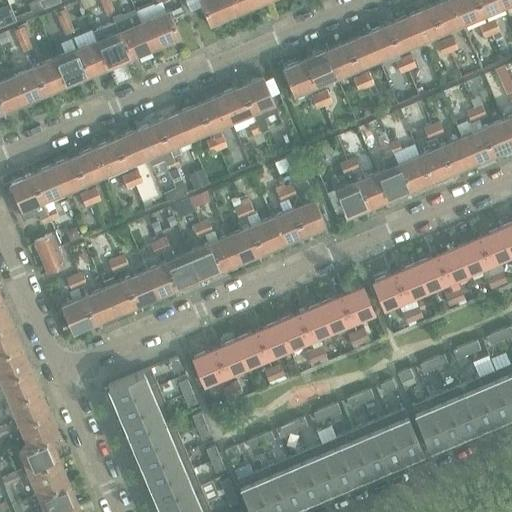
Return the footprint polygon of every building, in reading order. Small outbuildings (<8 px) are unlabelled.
[(40,0),(27,0),(32,11),(43,6),(40,0)] [(60,0),(51,0),(42,4),(43,6),(44,9),(61,1),(60,0)] [(238,11),(239,10),(234,0),(199,0),(209,22),(227,15),(227,14),(238,10),(238,11)] [(258,0),(234,0),(239,10),(239,9),(250,5),(259,1),(258,0)] [(440,1),(430,5),(441,31),(462,22),(452,0),(442,0),(440,1)] [(477,0),(452,0),(462,22),(483,13),(477,0)] [(477,0),(483,13),(504,4),(502,0),(477,0)] [(111,1),(103,5),(108,15),(116,12),(111,1)] [(410,13),(409,13),(420,40),(441,31),(430,5),(420,9),(421,9),(410,14),(410,13)] [(57,11),(61,22),(69,19),(65,8),(57,11)] [(169,9),(139,21),(150,48),(151,47),(150,47),(161,42),(180,35),(169,9)] [(398,19),(388,23),(399,48),(420,40),(409,13),(408,14),(409,14),(398,19)] [(69,19),(61,22),(66,33),(74,30),(69,19)] [(495,19),(487,22),(492,33),(500,30),(495,19)] [(139,21),(118,30),(129,56),(139,52),(149,47),(150,48),(139,21)] [(487,22),(479,25),(484,37),(492,33),(487,22)] [(388,23),(378,27),(379,27),(368,32),(368,31),(367,31),(378,57),(399,48),(388,23)] [(22,26),(14,29),(19,40),(27,37),(22,26)] [(119,60),(129,56),(118,30),(97,39),(108,65),(109,65),(109,64),(119,60)] [(5,31),(0,32),(0,42),(1,44),(9,41),(5,31)] [(367,31),(366,31),(367,32),(356,37),(356,36),(346,40),(357,66),(378,57),(367,31)] [(445,40),(450,51),(458,48),(453,36),(445,40)] [(27,37),(19,40),(24,51),(32,48),(27,37)] [(97,39),(76,48),(87,74),(97,70),(97,69),(107,65),(108,66),(108,65),(97,39)] [(336,44),(337,45),(326,49),(325,49),(336,75),(357,66),(346,40),(336,44)] [(445,40),(437,43),(442,54),(450,51),(445,40)] [(76,48),(55,57),(66,83),(67,83),(67,82),(77,78),(87,74),(76,48)] [(314,54),(304,58),(315,84),(336,75),(325,49),(324,49),(325,50),(314,54)] [(403,57),(408,69),(416,65),(411,54),(403,57)] [(66,83),(55,57),(34,66),(45,91),(55,87),(65,83),(66,83)] [(403,57),(395,61),(400,72),(408,69),(403,57)] [(294,62),(295,62),(284,67),(282,67),(293,93),(315,84),(304,58),(294,62)] [(34,66),(13,75),(24,101),(25,100),(35,95),(35,96),(45,91),(34,66)] [(361,75),(366,86),(374,83),(369,72),(361,75)] [(13,75),(0,80),(0,101),(3,109),(13,105),(23,100),(24,101),(13,75)] [(361,75),(353,78),(358,90),(366,86),(361,75)] [(241,85),(252,110),(256,120),(256,119),(264,116),(277,111),(263,76),(261,76),(262,76),(251,81),(241,85)] [(231,89),(221,94),(220,93),(231,119),(252,110),(241,85),(231,89)] [(319,93),(324,104),(332,101),(327,90),(319,93)] [(219,93),(220,94),(209,99),(209,98),(199,102),(210,128),(231,119),(220,93),(219,93)] [(319,93),(311,96),(316,107),(324,104),(319,93)] [(189,106),(189,107),(179,111),(178,111),(189,137),(210,128),(199,102),(189,106)] [(474,107),(479,118),(486,115),(481,104),(474,107)] [(474,107),(465,110),(470,122),(479,118),(474,107)] [(167,116),(157,120),(177,166),(184,163),(180,152),(185,150),(181,140),(189,137),(178,111),(177,111),(178,112),(167,116)] [(511,114),(503,118),(511,138),(511,114)] [(264,116),(256,119),(261,131),(268,128),(264,116)] [(511,138),(503,118),(482,127),(493,153),(502,149),(511,144),(511,138)] [(256,120),(248,123),(253,134),(261,131),(256,119),(256,120)] [(157,120),(147,124),(137,129),(136,128),(147,155),(151,164),(164,159),(169,170),(177,166),(157,120)] [(439,121),(432,124),(437,136),(444,133),(439,121)] [(432,124),(423,128),(428,139),(437,136),(432,124)] [(461,136),(472,162),(472,161),(483,157),(493,153),(482,127),(461,136)] [(125,134),(115,138),(126,164),(147,155),(136,128),(135,129),(136,129),(125,134)] [(214,137),(219,149),(226,145),(221,134),(214,137)] [(461,136),(440,145),(451,170),(460,167),(460,166),(471,162),(472,162),(461,136)] [(214,137),(206,141),(211,152),(219,149),(214,137)] [(105,142),(95,147),(94,146),(105,172),(126,164),(115,138),(105,142)] [(390,142),(395,153),(402,150),(397,139),(390,142)] [(390,142),(381,146),(386,157),(395,153),(390,142)] [(440,145),(419,153),(430,180),(431,180),(430,179),(441,174),(441,175),(451,170),(440,145)] [(83,151),(73,155),(84,181),(105,172),(94,146),(93,147),(94,147),(83,152),(83,151)] [(419,184),(418,184),(429,179),(429,180),(430,180),(419,153),(398,162),(409,188),(419,184)] [(52,164),(63,190),(84,181),(73,155),(63,160),(64,160),(53,164),(52,164)] [(355,156),(348,160),(353,171),(360,168),(355,156)] [(348,160),(339,163),(344,174),(353,171),(348,160)] [(399,192),(409,188),(398,162),(377,171),(388,197),(389,197),(388,197),(399,192)] [(52,164),(51,164),(52,165),(41,169),(31,173),(42,199),(63,190),(52,164)] [(130,173),(135,184),(142,181),(137,169),(130,173)] [(203,171),(189,177),(194,189),(208,183),(203,171)] [(388,198),(388,197),(377,171),(356,180),(367,206),(377,202),(377,201),(387,197),(388,198)] [(21,177),(22,178),(11,182),(9,182),(25,218),(38,212),(46,209),(46,208),(42,199),(31,173),(21,177)] [(130,173),(122,176),(127,187),(135,184),(130,173)] [(357,210),(367,206),(356,180),(334,189),(345,215),(347,215),(346,214),(357,210)] [(284,186),(289,198),(297,194),(292,183),(284,186)] [(284,186),(276,190),(281,201),(289,198),(284,186)] [(88,190),(93,202),(100,199),(95,187),(88,190)] [(88,190),(80,194),(85,205),(93,202),(88,190)] [(210,198),(206,190),(190,197),(193,205),(210,198)] [(189,197),(173,204),(178,214),(193,208),(189,197)] [(293,207),(304,233),(313,228),(313,229),(324,224),(325,224),(314,198),(293,207)] [(250,201),(242,204),(247,215),(255,212),(250,201)] [(242,204),(234,207),(239,219),(247,215),(242,204)] [(46,208),(51,219),(58,216),(53,205),(46,208)] [(294,237),(304,233),(293,207),(272,216),(283,242),(283,241),(294,237)] [(46,209),(38,212),(43,223),(51,219),(46,208),(46,209)] [(172,214),(166,217),(170,226),(176,223),(172,214)] [(272,216),(251,225),(262,250),(271,246),(282,242),(283,242),(272,216)] [(208,219),(200,222),(205,233),(213,230),(208,219)] [(158,220),(151,223),(155,232),(162,230),(158,220)] [(500,227),(511,253),(511,252),(511,221),(511,222),(511,223),(500,227)] [(200,222),(192,225),(197,237),(205,233),(200,222)] [(251,225),(230,233),(241,260),(241,259),(252,254),(252,255),(262,250),(251,225)] [(66,234),(70,241),(80,237),(75,227),(68,230),(66,234)] [(500,227),(499,227),(499,228),(488,232),(479,236),(490,262),(511,253),(500,227)] [(39,253),(44,262),(43,263),(47,272),(54,269),(58,267),(65,265),(58,248),(57,248),(55,242),(52,233),(47,235),(46,235),(44,236),(34,241),(35,242),(39,252),(39,253)] [(230,233),(209,242),(220,268),(229,264),(240,259),(240,260),(241,260),(230,233)] [(166,236),(158,240),(163,251),(171,248),(166,236)] [(458,244),(468,271),(490,262),(479,236),(469,240),(458,245),(458,244)] [(158,240),(150,243),(155,254),(163,251),(158,240)] [(209,242),(188,251),(199,277),(210,272),(220,268),(209,242)] [(458,244),(457,245),(447,250),(446,250),(437,254),(447,280),(468,271),(458,244)] [(188,251),(167,260),(178,286),(187,282),(198,277),(198,278),(199,277),(188,251)] [(124,254),(116,257),(121,269),(129,265),(124,254)] [(416,262),(415,262),(426,288),(447,280),(437,254),(427,258),(416,263),(416,262)] [(116,257),(108,261),(113,272),(121,269),(116,257)] [(157,295),(157,294),(168,290),(178,286),(167,260),(146,269),(157,295)] [(415,262),(415,263),(404,268),(404,267),(394,272),(405,297),(426,288),(415,262)] [(156,295),(157,295),(146,269),(125,278),(136,304),(145,300),(145,299),(156,295)] [(501,269),(493,273),(498,284),(506,281),(501,269)] [(74,275),(79,286),(87,283),(82,272),(74,275)] [(374,280),(373,280),(384,306),(405,297),(394,272),(385,275),(385,276),(374,280)] [(493,273),(485,276),(490,287),(498,284),(493,273)] [(74,275),(66,278),(71,290),(79,286),(74,275)] [(115,313),(115,312),(126,307),(126,308),(136,304),(125,278),(104,287),(115,313)] [(350,290),(341,294),(352,320),(373,311),(362,285),(361,286),(350,290)] [(104,287),(83,295),(94,321),(103,317),(114,313),(115,313),(104,287)] [(459,287),(452,290),(456,302),(464,298),(459,287)] [(452,290),(444,294),(448,305),(456,302),(452,290)] [(320,302),(320,303),(331,329),(352,320),(341,294),(331,298),(320,303),(320,302)] [(84,326),(94,321),(83,295),(61,305),(72,330),(73,330),(84,325),(84,326)] [(2,300),(0,300),(0,326),(12,322),(2,300)] [(308,308),(299,312),(310,338),(331,329),(320,303),(319,303),(319,304),(308,308)] [(418,305),(410,308),(415,319),(423,316),(418,305)] [(410,308),(402,311),(407,323),(415,319),(410,308)] [(278,320),(277,320),(288,347),(310,338),(299,312),(289,316),(278,321),(278,320)] [(266,326),(256,330),(267,355),(288,347),(277,320),(277,321),(266,326)] [(12,322),(0,326),(0,352),(21,344),(12,322)] [(511,330),(510,325),(498,330),(502,339),(511,334),(511,330)] [(364,327),(356,331),(361,342),(368,339),(364,327)] [(236,338),(235,338),(246,364),(267,355),(256,330),(250,332),(250,333),(236,339),(236,338)] [(498,330),(486,335),(490,344),(502,339),(498,330)] [(356,331),(348,334),(353,345),(361,342),(356,331)] [(235,338),(235,339),(224,343),(214,347),(225,373),(246,364),(235,338)] [(476,339),(465,344),(468,353),(480,348),(476,339)] [(21,344),(0,352),(0,376),(1,379),(30,366),(21,344)] [(465,344),(453,349),(456,358),(468,353),(465,344)] [(322,345),(314,349),(319,360),(326,356),(322,345)] [(214,347),(205,351),(205,352),(194,356),(193,356),(204,382),(225,373),(214,347)] [(314,349),(306,352),(311,363),(319,360),(314,349)] [(443,353),(431,358),(435,367),(447,362),(443,353)] [(179,354),(171,358),(176,370),(184,366),(179,354)] [(431,358),(420,363),(423,372),(435,367),(431,358)] [(511,363),(511,362),(494,369),(511,410),(511,363)] [(280,363),(272,366),(277,378),(284,374),(280,363)] [(111,383),(118,399),(161,381),(154,365),(111,383)] [(30,366),(1,379),(10,401),(40,388),(30,366)] [(272,366),(264,370),(269,381),(277,378),(272,366)] [(409,367),(397,372),(401,381),(413,376),(409,367)] [(511,410),(494,369),(478,376),(496,419),(511,411),(511,410)] [(188,375),(179,379),(185,391),(193,387),(188,375)] [(478,376),(461,383),(479,426),(496,419),(478,376)] [(392,378),(380,383),(384,392),(396,387),(392,378)] [(118,399),(125,416),(168,398),(161,381),(118,399)] [(238,381),(230,384),(235,395),(242,392),(238,381)] [(461,383),(444,390),(462,433),(479,426),(461,383)] [(230,384),(222,387),(227,399),(235,395),(230,384)] [(185,391),(190,403),(198,399),(193,387),(185,391)] [(370,387),(358,392),(362,401),(373,396),(370,387)] [(40,388),(10,401),(19,423),(49,410),(40,388)] [(444,390),(427,397),(445,440),(462,433),(444,390)] [(358,392),(346,397),(350,406),(362,401),(358,392)] [(427,397),(411,404),(429,447),(445,440),(427,397)] [(125,416),(132,433),(175,414),(168,398),(125,416)] [(337,401),(325,406),(328,415),(340,410),(337,401)] [(325,406),(313,411),(317,420),(328,415),(325,406)] [(404,407),(387,414),(405,457),(422,450),(404,407)] [(193,412),(199,424),(207,420),(202,408),(193,412)] [(49,437),(59,433),(49,410),(19,423),(29,444),(29,445),(49,436),(49,437)] [(132,433),(139,449),(182,431),(175,414),(132,433)] [(387,414),(371,421),(389,464),(405,457),(387,414)] [(303,415),(292,420),(295,429),(307,424),(303,415)] [(199,424),(204,436),(212,432),(207,420),(199,424)] [(292,420),(280,425),(283,434),(295,429),(292,420)] [(12,421),(2,425),(6,434),(16,429),(12,421)] [(371,421),(354,428),(372,471),(389,464),(371,421)] [(354,428),(337,435),(355,478),(372,471),(354,428)] [(270,429),(258,434),(262,443),(274,438),(270,429)] [(139,449),(146,466),(189,448),(182,431),(139,449)] [(258,434),(246,439),(250,448),(262,443),(258,434)] [(337,435),(320,442),(338,485),(355,478),(337,435)] [(58,458),(49,437),(49,436),(29,445),(29,444),(19,448),(29,471),(58,458)] [(216,441),(207,445),(213,457),(221,453),(216,441)] [(320,442),(303,449),(321,492),(338,485),(320,442)] [(236,444),(224,449),(228,458),(240,453),(236,444)] [(189,448),(146,466),(153,482),(196,464),(189,448)] [(303,449),(287,456),(305,499),(321,492),(303,449)] [(213,457),(218,469),(226,465),(221,453),(213,457)] [(287,456),(270,464),(288,506),(305,499),(287,456)] [(58,458),(29,471),(38,493),(68,480),(58,458)] [(153,482),(160,499),(203,481),(196,464),(153,482)] [(270,464),(253,471),(270,511),(274,511),(288,506),(270,464)] [(22,469),(12,473),(15,482),(25,477),(22,469)] [(270,511),(253,471),(236,478),(250,511),(270,511)] [(12,473),(1,478),(5,486),(15,482),(12,473)] [(230,474),(221,478),(226,490),(235,486),(230,474)] [(68,480),(38,493),(46,511),(55,511),(77,503),(68,480)] [(203,481),(160,499),(165,511),(174,511),(210,497),(203,481)] [(226,490),(232,502),(240,498),(235,486),(226,490)] [(174,511),(215,511),(210,497),(174,511)] [(80,511),(77,503),(55,511),(80,511)]
